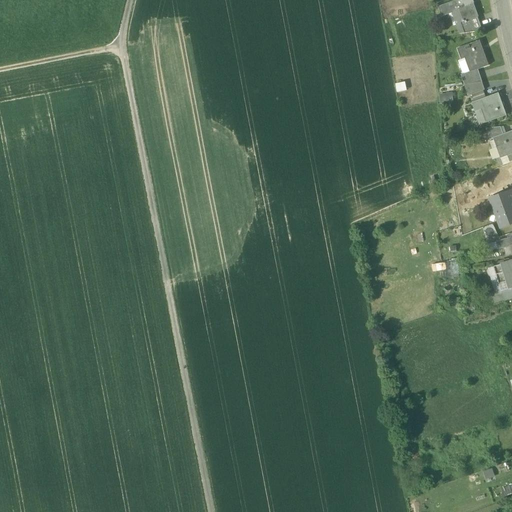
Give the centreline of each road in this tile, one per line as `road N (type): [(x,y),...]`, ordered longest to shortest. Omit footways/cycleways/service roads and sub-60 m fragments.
road 1 (track): [(130,0),(121,45),(210,511)]
road 2 (track): [(121,45),(0,69)]
